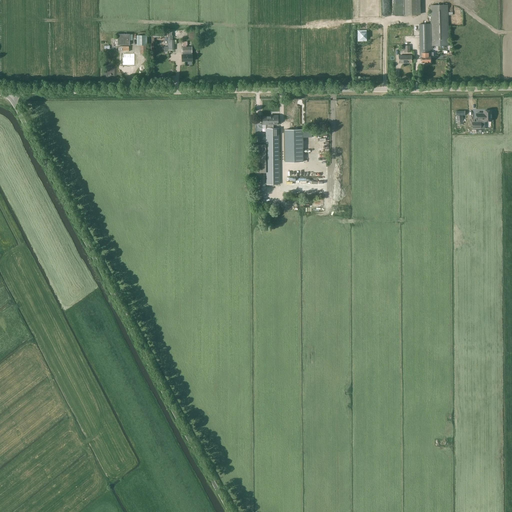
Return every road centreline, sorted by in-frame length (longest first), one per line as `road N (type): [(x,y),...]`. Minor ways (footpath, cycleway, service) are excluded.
road 1 (unclassified): [(11,94),(511,88)]
road 2 (unclassified): [(227,511),(11,94)]
road 3 (track): [(95,19),(296,27),(413,19),(426,0)]
